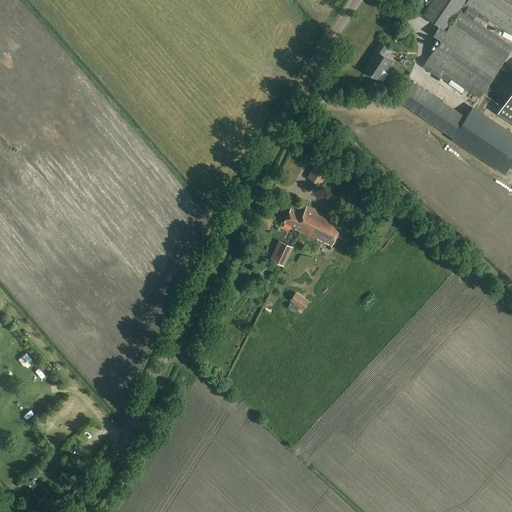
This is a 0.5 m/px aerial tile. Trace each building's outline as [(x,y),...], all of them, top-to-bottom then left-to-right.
[(511,0),(432,0),(423,15),(439,26),(433,34),(441,39),(422,66),(437,76),(438,75),(447,81),(450,77),(479,96),(511,47),(511,45),(473,19),(478,12),(511,34),(511,0)] [(386,70),(392,60),(382,54),(387,46),(380,41),(373,52),(375,53),(364,70),(377,78),(383,68),(386,70)] [(415,67),(413,71),(425,77),(427,73),(415,67)] [(452,136),(451,138),(504,173),(511,161),(511,132),(472,106),(466,115),(413,80),(399,101),(452,136)] [(511,122),(511,92),(498,113),(511,122)] [(494,95),(490,105),(493,106),(498,97),(494,95)] [(442,131),(395,107),(392,114),(398,117),(396,120),(437,141),(442,131)] [(321,185),(331,169),(317,160),(307,177),(321,185)] [(289,178),(283,181),(286,188),(292,185),(289,178)] [(391,210),(395,206),(387,200),(384,204),(391,210)] [(311,217),(315,209),(306,205),(302,213),(290,208),(284,220),(296,226),(294,228),(298,230),(306,214),(311,217)] [(306,214),(298,230),(332,245),(343,221),(315,209),(311,217),(306,214)] [(315,249),(318,241),(306,238),(308,234),(270,221),(267,232),(315,249)] [(284,265),(293,246),(279,240),(270,259),(284,265)] [(220,298),(226,301),(230,294),(223,291),(220,298)] [(301,309),(307,300),(295,292),(289,300),(301,309)] [(211,316),(220,320),(228,304),(223,301),(223,300),(220,298),(211,316)] [(295,313),(298,307),(290,302),(287,308),(295,313)]
